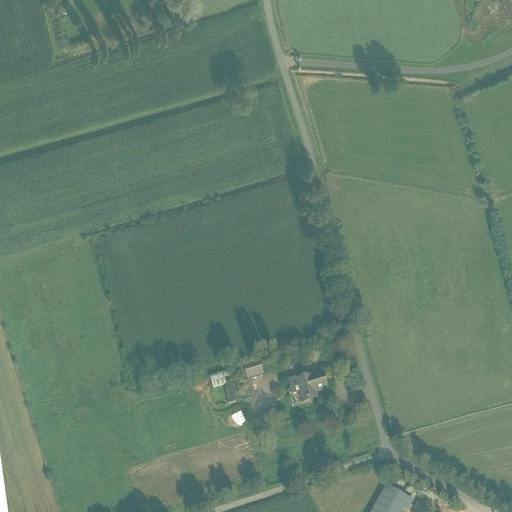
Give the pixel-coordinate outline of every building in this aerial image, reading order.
[(258,378),(275,375),(274,367),(257,370),(258,378)] [(315,392),(324,390),(320,372),(291,380),(298,404),(316,398),(315,392)] [(242,373),(221,376),(223,387),(244,383),(242,373)] [(236,385),(238,401),(247,400),(245,384),(236,385)] [(397,484),(383,511),(419,511),(426,499),(397,484)]
